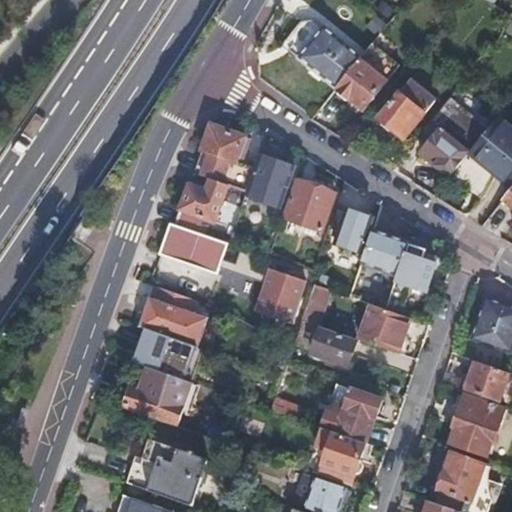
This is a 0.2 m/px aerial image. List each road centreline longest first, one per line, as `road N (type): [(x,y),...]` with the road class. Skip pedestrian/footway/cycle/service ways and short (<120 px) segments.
road 1 (tertiary): [(206,74),(173,127),(128,233),(28,511)]
road 2 (trunk): [(0,272),(178,0)]
road 3 (residential): [(206,74),(460,243)]
road 4 (residential): [(371,511),(460,243)]
road 5 (trunk): [(130,0),(0,200)]
